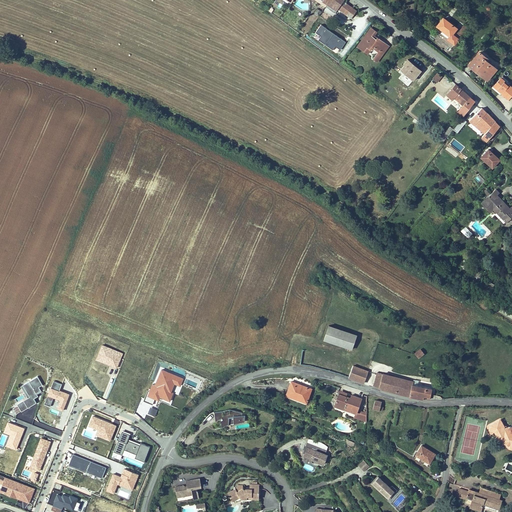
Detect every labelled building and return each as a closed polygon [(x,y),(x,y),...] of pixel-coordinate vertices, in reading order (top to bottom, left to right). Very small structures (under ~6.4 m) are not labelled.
[(460,25),(445,15),(439,25),(452,33),(451,36),(458,41),(462,34),(456,31),(460,25)] [(317,36),(315,38),(332,50),(335,47),(340,51),(346,42),(320,25),(314,34),(317,36)] [(466,28),(460,25),(456,31),(462,34),(466,28)] [(360,33),(365,35),(368,30),(362,26),(350,43),(360,48),(362,44),(356,40),(360,33)] [(379,41),(369,34),(367,36),(365,35),(360,33),(356,40),(362,44),(363,42),(369,46),(366,53),(371,56),(379,41)] [(487,57),(489,54),(484,50),(474,64),(492,78),(500,67),(494,62),(487,57)] [(496,59),(489,54),(487,57),(494,62),(496,59)] [(421,72),(407,60),(402,66),(403,67),(399,71),(413,82),(421,72)] [(432,79),(437,83),(442,77),(437,73),(432,79)] [(448,78),(441,86),(458,101),(463,96),(461,93),(462,91),(448,78)] [(511,84),(504,79),(498,87),(506,92),(504,94),(511,99),(511,98),(511,84)] [(506,92),(498,87),(496,91),(503,96),(504,94),(506,92)] [(464,110),(469,115),(471,113),(480,122),(478,125),(474,128),(479,134),(493,122),(474,101),(464,110)] [(471,113),(469,115),(478,125),(480,122),(471,113)] [(456,133),(467,122),(462,118),(452,129),(456,133)] [(488,149),(480,159),(492,170),(501,160),(488,149)] [(474,178),(481,185),(485,181),(479,174),(474,178)] [(495,189),(480,204),(490,214),(493,211),(506,224),(511,218),(511,205),(509,209),(497,196),(499,194),(495,189)] [(468,239),(472,234),(465,227),(460,232),(468,239)] [(356,336),(328,326),(323,341),(351,351),(356,336)] [(123,352),(101,344),(95,359),(117,367),(123,352)] [(413,352),(416,354),(421,348),(418,345),(413,352)] [(307,368),(311,352),(302,351),(299,366),(307,368)] [(312,368),(316,353),(311,352),(307,368),(312,368)] [(317,370),(321,355),(316,353),(312,368),(317,370)] [(347,379),(363,385),(368,372),(321,355),(317,370),(347,379)] [(186,373),(161,364),(155,380),(153,379),(148,391),(160,396),(161,393),(170,397),(173,390),(171,389),(174,380),(182,383),(186,373)] [(378,388),(378,389),(408,398),(423,401),(423,398),(430,398),(432,389),(412,385),(413,382),(376,373),(372,386),(378,388)] [(21,410),(37,403),(33,396),(42,392),(39,386),(42,384),(38,375),(20,384),(25,393),(15,398),(21,410)] [(63,410),(69,393),(59,389),(62,383),(53,380),(44,403),(50,405),(53,397),(59,399),(56,407),(63,410)] [(306,404),(312,390),(290,382),(284,396),(306,404)] [(350,398),(346,397),(347,394),(339,391),(333,407),(354,414),(356,415),(358,410),(361,399),(351,396),(350,398)] [(381,402),(375,401),(372,410),(378,412),(381,402)] [(148,413),(155,416),(157,409),(150,406),(148,413)] [(213,413),(215,422),(221,418),(222,420),(220,421),(221,429),(225,426),(244,422),(244,416),(241,416),(242,413),(229,410),(213,413)] [(353,418),(365,423),(365,412),(358,410),(356,415),(354,414),(353,418)] [(114,422),(93,414),(89,425),(98,429),(97,433),(112,439),(117,427),(114,426),(114,422)] [(25,429),(9,423),(5,432),(11,434),(7,446),(17,450),(25,429)] [(511,428),(511,429),(504,427),(500,423),(490,427),(488,433),(492,435),(495,438),(498,440),(503,443),(510,447),(511,447),(511,428)] [(34,458),(29,456),(25,465),(41,471),(52,442),(42,438),(34,458)] [(127,443),(120,440),(115,451),(122,454),(125,447),(138,452),(136,456),(145,460),(151,446),(141,441),(140,444),(129,439),(127,443)] [(326,449),(308,442),(307,446),(306,446),(303,452),(305,452),(303,455),(323,463),(327,454),(324,453),(326,449)] [(414,457),(429,466),(435,455),(420,446),(414,457)] [(102,476),(106,465),(72,453),(68,464),(102,476)] [(364,471),(370,466),(364,459),(358,464),(364,471)] [(305,462),(303,466),(312,471),(314,467),(305,462)] [(122,476),(114,473),(107,490),(115,493),(119,483),(134,489),(140,474),(125,468),(122,476)] [(377,484),(375,486),(383,494),(385,493),(388,496),(394,490),(391,486),(389,488),(378,476),(373,481),(377,484)] [(24,500),(29,486),(6,477),(4,483),(8,485),(5,493),(24,500)] [(174,485),(175,491),(180,490),(182,492),(183,495),(191,493),(192,497),(198,497),(197,490),(195,489),(195,487),(201,486),(199,477),(185,479),(186,484),(183,485),(182,484),(174,485)] [(119,484),(115,493),(127,499),(131,490),(119,484)] [(228,493),(233,501),(240,497),(242,497),(242,498),(252,498),(252,496),(258,496),(258,493),(259,493),(259,491),(258,491),(258,488),(249,488),(249,489),(245,489),(245,487),(242,487),(242,485),(237,485),(237,487),(228,493)] [(486,504),(498,509),(501,500),(467,487),(466,489),(460,487),(457,495),(465,498),(470,500),(471,499),(479,502),(477,506),(484,509),(486,504)] [(63,496),(57,493),(52,504),(64,509),(64,506),(78,511),(82,501),(77,499),(78,497),(65,491),(63,496)] [(483,511),(484,509),(477,506),(479,502),(471,499),(470,500),(469,503),(468,507),(483,511)] [(196,503),(197,510),(206,508),(205,501),(196,503)]
